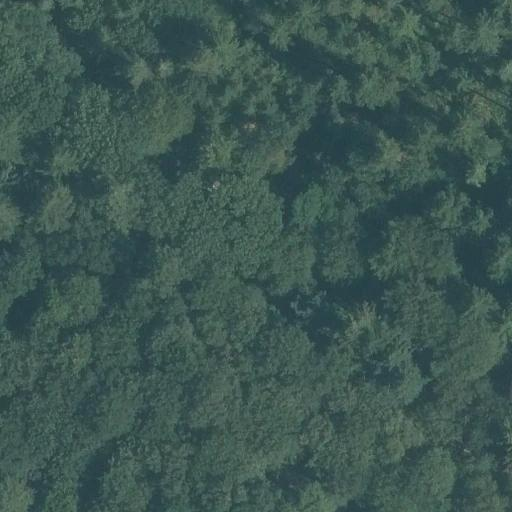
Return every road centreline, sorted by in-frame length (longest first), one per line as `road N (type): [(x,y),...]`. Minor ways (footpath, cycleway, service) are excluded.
road 1 (secondary): [(511,381),(0,18)]
road 2 (track): [(339,511),(437,431)]
